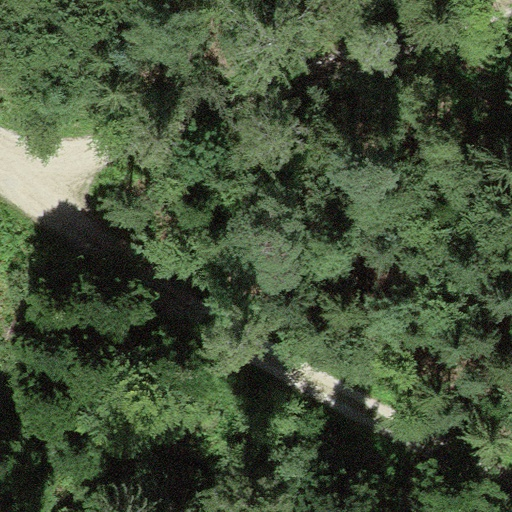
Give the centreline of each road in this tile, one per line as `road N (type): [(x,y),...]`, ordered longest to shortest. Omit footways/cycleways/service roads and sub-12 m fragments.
road 1 (track): [(511,505),(63,249),(0,169)]
road 2 (track): [(0,164),(68,161),(495,0)]
